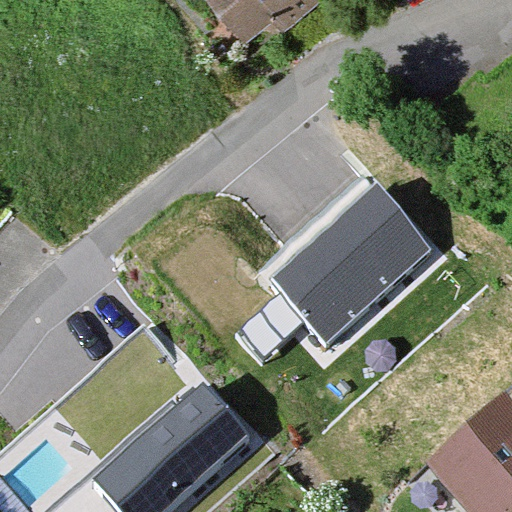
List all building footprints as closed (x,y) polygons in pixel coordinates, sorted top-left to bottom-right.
[(229,0),(255,32),(282,11),(288,20),(313,0),(229,0)] [(378,197),(273,288),(326,348),(430,257),(378,197)] [(145,325),(89,374),(98,384),(71,407),(142,487),(225,415),(145,325)] [(511,511),(511,411),(506,406),(434,472),(470,511),(511,511)] [(47,511),(91,511),(72,490),(47,511)]
